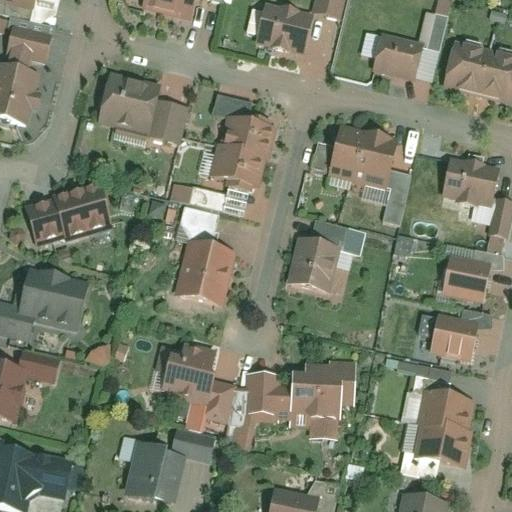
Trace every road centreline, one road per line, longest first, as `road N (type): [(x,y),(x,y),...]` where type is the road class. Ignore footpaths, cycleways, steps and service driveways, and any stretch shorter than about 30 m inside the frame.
road 1 (residential): [(300,100),(244,358)]
road 2 (residential): [(90,39),(300,100)]
road 3 (residential): [(300,100),(511,140)]
road 4 (residential): [(1,169),(26,169),(53,155),(90,39)]
road 5 (residential): [(511,365),(480,511)]
